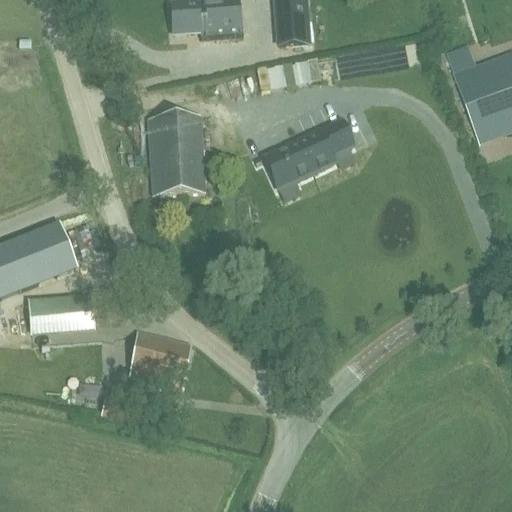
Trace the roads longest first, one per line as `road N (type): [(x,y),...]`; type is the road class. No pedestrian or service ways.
road 1 (unclassified): [(305,426),(160,302),(99,195)]
road 2 (tertiary): [(305,426),(400,337),(511,277)]
road 3 (unclassified): [(99,195),(45,0)]
